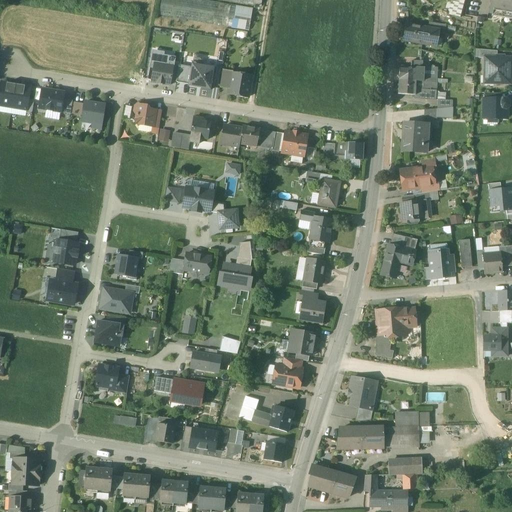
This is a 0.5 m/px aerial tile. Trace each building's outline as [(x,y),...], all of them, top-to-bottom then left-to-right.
[(252,9),(200,0),(161,0),(158,16),(248,32),(252,9)] [(454,0),(447,0),(444,14),(459,18),(463,2),(456,0),(454,0)] [(511,0),(490,0),(488,14),(511,17),(511,0)] [(440,25),(429,23),(428,29),(438,31),(439,31),(440,25)] [(425,28),(405,24),(402,41),(422,44),(425,28)] [(436,31),(428,29),(425,28),(422,44),(433,46),(436,34),(436,31)] [(497,52),(479,50),(479,59),(485,59),(496,59),(497,52)] [(496,59),(485,59),(484,84),(509,84),(510,59),(496,59)] [(193,68),(190,85),(201,87),(201,90),(211,91),(213,80),(214,80),(216,68),(202,66),(203,64),(192,63),(191,68),(193,68)] [(153,68),(151,83),(170,86),(170,82),(173,67),(164,66),(160,69),(153,68)] [(179,67),(173,66),(173,67),(170,82),(176,83),(179,67)] [(193,68),(191,68),(179,66),(179,67),(176,83),(190,85),(193,68)] [(410,68),(399,68),(399,81),(416,82),(416,69),(410,68)] [(232,72),(222,70),(219,88),(229,90),(231,75),(232,75),(232,72)] [(232,75),(231,75),(229,90),(228,95),(241,97),(242,98),(245,99),(246,98),(248,98),(251,78),(232,75)] [(416,82),(399,81),(398,95),(414,96),(415,96),(416,82)] [(15,84),(1,82),(0,87),(0,106),(11,108),(15,84)] [(422,83),(416,82),(415,96),(414,96),(414,100),(435,101),(436,83),(434,83),(422,83)] [(30,87),(15,84),(11,108),(26,111),(28,100),(30,87)] [(63,94),(42,90),(38,109),(60,113),(62,100),(63,94)] [(34,101),(28,100),(26,111),(25,114),(32,115),(34,101)] [(72,101),(62,100),(60,113),(70,115),(70,114),(72,103),(72,101)] [(502,100),(483,100),(483,119),(506,119),(506,109),(509,107),(509,103),(506,100),(502,100)] [(452,101),(438,101),(437,110),(451,109),(452,101)] [(83,105),(72,103),(70,114),(81,116),(83,105)] [(104,106),(84,103),(83,105),(81,116),(81,122),(92,124),(92,128),(100,130),(101,125),(104,106)] [(146,106),(137,105),(134,107),(133,111),(136,114),(135,120),(134,121),(137,125),(138,125),(152,127),(153,127),(155,113),(155,111),(149,110),(146,106)] [(437,110),(436,118),(451,118),(451,109),(437,110)] [(437,110),(424,111),(423,125),(428,126),(427,126),(436,127),(437,110)] [(161,114),(155,113),(153,127),(158,128),(161,114)] [(203,119),(193,117),(190,133),(199,134),(198,138),(199,138),(207,139),(210,122),(202,121),(203,119)] [(423,125),(404,124),(402,152),(421,154),(422,148),(422,146),(426,146),(427,126),(428,126),(423,125)] [(241,129),(224,126),(221,144),(238,147),(239,144),(241,129)] [(259,130),(242,127),(241,129),(239,144),(256,148),(259,131),(259,130)] [(275,134),(259,131),(256,148),(272,150),(275,134)] [(299,133),(293,132),(292,134),(285,133),(282,154),(303,157),(304,152),(306,151),(306,146),(305,145),(306,137),(299,135),(299,133)] [(189,136),(173,133),(171,147),(188,150),(189,142),(188,142),(189,136)] [(199,134),(190,133),(189,136),(188,142),(189,142),(198,144),(199,138),(198,138),(199,134)] [(282,134),(275,133),(275,134),(272,150),(272,151),(279,152),(282,134)] [(337,145),(337,153),(344,154),(344,160),(361,161),(362,144),(337,143),(337,145)] [(337,145),(331,145),(330,159),(344,160),(344,154),(337,153),(337,145)] [(433,158),(421,161),(422,168),(431,167),(431,168),(435,167),(433,158)] [(468,174),(476,171),(473,162),(465,164),(468,174)] [(422,168),(410,170),(410,171),(399,172),(402,192),(420,189),(434,187),(434,186),(431,168),(431,167),(422,168)] [(319,174),(306,172),(305,178),(318,181),(319,174)] [(339,183),(322,180),(318,205),(335,208),(339,183)] [(183,205),(183,208),(192,210),(192,212),(193,212),(193,210),(200,211),(199,213),(200,213),(201,211),(218,214),(224,213),(223,206),(211,204),(213,193),(207,192),(208,184),(193,181),(192,189),(186,188),(185,193),(183,205)] [(434,187),(420,189),(421,194),(430,193),(438,192),(437,185),(434,186),(434,187)] [(511,188),(489,191),(490,208),(499,208),(499,213),(505,212),(511,211),(511,188)] [(185,193),(167,190),(165,202),(183,205),(185,193)] [(421,194),(412,196),(413,203),(420,203),(431,202),(430,193),(421,194)] [(297,204),(284,202),(283,209),(296,211),(297,204)] [(413,203),(400,205),(402,222),(422,219),(420,203),(413,203)] [(314,214),(300,211),(299,221),(311,223),(313,217),(314,214)] [(224,213),(218,214),(220,230),(238,228),(236,212),(224,213)] [(313,217),(311,223),(309,241),(325,244),(328,244),(332,220),(313,217)] [(451,226),(462,224),(460,217),(449,218),(451,226)] [(209,229),(211,237),(223,233),(222,231),(216,232),(215,228),(209,229)] [(60,233),(58,243),(75,245),(77,236),(60,233)] [(404,238),(391,235),(388,246),(401,249),(404,238)] [(325,244),(309,241),(306,253),(323,256),(325,244)] [(469,241),(458,242),(460,268),(471,267),(469,241)] [(58,243),(55,242),(52,266),(75,269),(79,246),(75,245),(58,243)] [(255,261),(253,243),(239,244),(239,247),(242,248),(239,267),(230,265),(230,268),(224,266),(222,274),(220,274),(218,285),(228,287),(228,284),(241,286),(240,289),(249,290),(251,279),(248,278),(249,271),(247,270),(248,261),(255,261)] [(446,245),(428,247),(430,269),(431,281),(436,280),(436,279),(449,278),(449,274),(447,256),(446,245)] [(388,246),(387,246),(380,276),(393,279),(397,262),(411,266),(414,252),(401,249),(388,246)] [(505,248),(498,248),(498,254),(499,254),(500,268),(507,267),(505,248)] [(129,251),(128,257),(138,259),(142,260),(143,254),(129,251)] [(186,254),(183,271),(191,272),(190,273),(193,276),(197,277),(200,275),(200,274),(208,275),(210,258),(186,254)] [(498,254),(482,256),(484,275),(501,273),(500,268),(499,254),(498,254)] [(128,257),(117,255),(114,275),(127,278),(127,280),(136,281),(138,271),(136,270),(138,259),(128,257)] [(325,262),(306,259),(307,259),(303,281),(302,282),(314,284),(321,285),(322,284),(321,284),(324,268),(325,262)] [(55,282),(72,285),(74,272),(57,269),(55,282)] [(55,282),(50,281),(47,301),(73,306),(76,285),(72,285),(55,282)] [(139,288),(126,286),(124,292),(133,294),(138,295),(139,288)] [(124,292),(103,289),(100,310),(123,314),(125,306),(127,304),(131,305),(133,294),(124,292)] [(316,294),(300,292),(299,300),(315,303),(316,294)] [(511,292),(498,293),(498,312),(511,312),(511,311),(511,292)] [(315,303),(299,300),(299,301),(303,301),(300,320),(320,324),(323,310),(317,309),(317,308),(317,307),(316,307),(315,306),(315,303)] [(385,311),(377,311),(378,323),(375,324),(376,329),(376,335),(377,336),(383,335),(383,337),(388,337),(388,335),(393,335),(394,338),(403,337),(402,324),(406,324),(407,324),(406,313),(401,313),(401,309),(396,310),(393,310),(392,308),(390,306),(387,307),(385,309),(385,311)] [(413,312),(406,313),(407,324),(406,324),(406,326),(414,325),(413,312)] [(511,324),(511,312),(498,312),(499,324),(500,324),(500,329),(507,329),(506,324),(511,324)] [(125,320),(109,317),(108,324),(124,327),(125,320)] [(186,319),(184,333),(192,335),(195,321),(186,319)] [(108,324),(98,322),(94,343),(115,347),(117,338),(122,338),(124,327),(108,324)] [(313,329),(300,326),(299,332),(312,334),(313,329)] [(500,329),(491,330),(491,337),(483,337),(484,351),(498,351),(499,357),(507,357),(507,329),(500,329)] [(299,332),(291,331),(289,342),(315,346),(316,340),(314,340),(315,335),(312,334),(299,332)] [(383,335),(377,336),(376,335),(374,342),(375,342),(388,345),(388,344),(389,341),(388,337),(383,337),(383,335)] [(222,339),(220,352),(236,354),(238,342),(222,339)] [(315,346),(289,342),(288,353),(296,354),(308,356),(311,357),(312,352),(314,352),(315,346)] [(388,345),(375,342),(374,349),(375,349),(389,352),(389,351),(390,344),(388,344),(388,345)] [(389,352),(375,349),(374,356),(391,360),(393,352),(389,351),(389,352)] [(204,355),(193,353),(190,369),(208,372),(211,356),(204,355)] [(308,356),(296,354),(295,360),(301,361),(308,362),(308,356)] [(295,360),(284,358),(282,367),(300,370),(301,361),(295,360)] [(98,366),(95,386),(99,387),(98,391),(107,392),(107,391),(108,389),(115,390),(117,375),(118,369),(98,366)] [(300,370),(282,367),(275,366),(274,377),(277,377),(276,385),(285,387),(293,388),(298,389),(301,370),(300,370)] [(129,377),(117,375),(115,390),(108,389),(107,391),(126,395),(129,377)] [(371,381),(351,378),(350,384),(352,384),(351,391),(353,391),(351,407),(357,408),(371,410),(374,398),(371,397),(372,391),(369,391),(371,381)] [(156,379),(154,392),(172,395),(174,381),(156,379)] [(172,395),(171,401),(199,406),(203,386),(174,381),(172,395)] [(229,391),(228,397),(239,400),(240,394),(229,391)] [(443,402),(443,393),(425,392),(425,402),(443,402)] [(258,401),(245,397),(238,418),(251,422),(255,412),(258,401)] [(236,418),(237,413),(225,410),(227,403),(237,406),(238,401),(228,398),(223,414),(236,418)] [(275,407),(275,409),(272,408),(269,416),(255,412),(251,422),(286,433),(293,412),(275,407)] [(371,410),(357,408),(355,421),(360,422),(371,421),(373,410),(371,410)] [(418,414),(395,414),(395,428),(410,428),(418,428),(418,414)] [(136,421),(120,418),(119,425),(135,428),(136,421)] [(175,427),(157,424),(154,442),(172,445),(175,427)] [(193,429),(185,428),(182,442),(190,444),(192,430),(193,430),(193,429)] [(382,428),(339,429),(336,448),(355,449),(382,449),(382,428)] [(390,428),(382,428),(382,449),(390,449),(390,428)] [(395,428),(390,428),(390,449),(410,448),(410,428),(395,428)] [(418,428),(410,428),(410,448),(418,448),(418,428)] [(193,430),(192,430),(190,444),(189,448),(213,452),(216,434),(193,430)] [(230,430),(228,443),(235,444),(237,431),(230,430)] [(284,446),(267,443),(264,460),(281,463),(284,446)] [(24,460),(13,460),(12,472),(38,474),(39,461),(24,460)] [(421,462),(388,464),(389,476),(421,474),(421,462)] [(355,479),(311,467),(309,475),(311,476),(308,487),(347,498),(355,479)] [(98,470),(86,469),(86,472),(85,484),(84,489),(84,490),(97,491),(98,470)] [(111,471),(98,470),(97,491),(109,492),(109,489),(110,477),(111,471)] [(38,474),(12,472),(12,485),(23,486),(38,487),(38,474)] [(136,476),(124,475),(124,478),(123,490),(122,496),(134,497),(136,476)] [(149,477),(136,476),(134,497),(147,498),(147,495),(148,483),(149,477)] [(375,476),(365,477),(364,492),(374,492),(375,476)] [(416,476),(404,477),(405,492),(405,499),(416,498),(416,476)] [(174,483),(162,482),(162,485),(160,502),(160,503),(172,504),(174,483)] [(187,484),(174,483),(172,504),(185,505),(185,504),(186,490),(187,484)] [(162,485),(155,484),(154,496),(153,501),(160,502),(162,485)] [(212,489),(200,488),(200,491),(198,506),(198,509),(210,510),(212,489)] [(225,490),(212,489),(210,510),(223,511),(223,508),(224,496),(225,490)] [(193,490),(186,490),(185,504),(192,505),(193,490)] [(200,491),(193,490),(192,505),(198,506),(200,491)] [(374,492),(364,492),(363,506),(405,506),(405,499),(405,492),(374,492)] [(248,511),(250,496),(238,494),(238,497),(237,509),(236,511),(248,511)] [(263,497),(250,496),(248,511),(261,511),(262,499),(263,497)] [(15,498),(9,497),(8,511),(29,511),(31,498),(26,498),(15,498)] [(238,497),(231,497),(230,509),(237,509),(238,497)] [(268,511),(269,500),(262,499),(261,511),(265,511),(268,511)]
